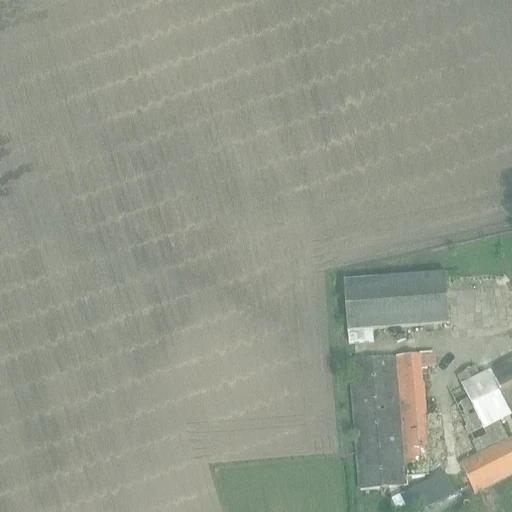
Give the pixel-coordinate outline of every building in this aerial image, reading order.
[(348,335),(430,328),(450,327),(446,276),(344,285),(348,335)] [(373,333),(348,335),(349,346),(374,344),(373,333)] [(428,416),(424,368),(436,367),(435,356),(349,363),(360,491),(408,487),(407,478),(433,476),(448,467),(445,415),(428,416)] [(461,385),(449,391),(477,449),(456,459),(458,464),(465,479),(472,493),(511,474),(511,438),(506,441),(496,421),(511,413),(511,362),(480,378),(475,367),(456,376),(461,385)] [(444,476),(401,497),(408,511),(424,511),(455,497),(444,476)] [(397,511),(406,508),(401,497),(392,501),(397,511)]
